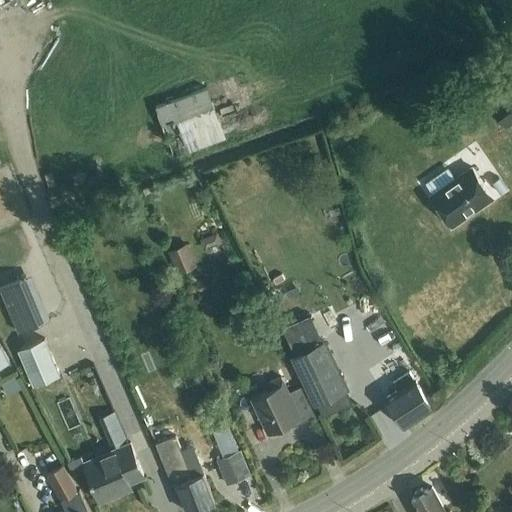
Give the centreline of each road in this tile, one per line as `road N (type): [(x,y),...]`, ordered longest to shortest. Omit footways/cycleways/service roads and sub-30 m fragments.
road 1 (unknown): [(183,511),(32,199),(13,41)]
road 2 (tertiary): [(314,511),(412,449),(511,358)]
